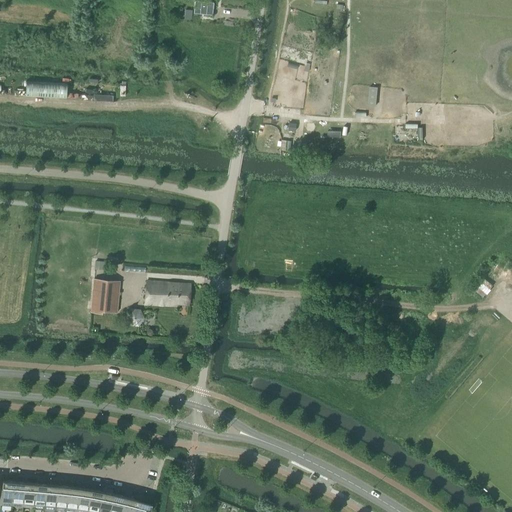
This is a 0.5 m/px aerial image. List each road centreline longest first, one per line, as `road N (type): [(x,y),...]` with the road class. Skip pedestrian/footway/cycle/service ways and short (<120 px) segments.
road 1 (track): [(217,285),(410,307),(511,299)]
road 2 (track): [(0,99),(168,102),(243,123)]
road 3 (unclassified): [(228,200),(0,169)]
road 4 (unclassified): [(197,407),(228,200)]
road 5 (unclassified): [(228,200),(263,0)]
road 6 (tertiary): [(197,407),(99,383),(0,374)]
road 7 (tertiary): [(0,394),(195,428)]
road 8 (track): [(245,109),(412,121)]
road 9 (residential): [(145,482),(0,461)]
road 10 (tertiary): [(394,511),(266,443)]
